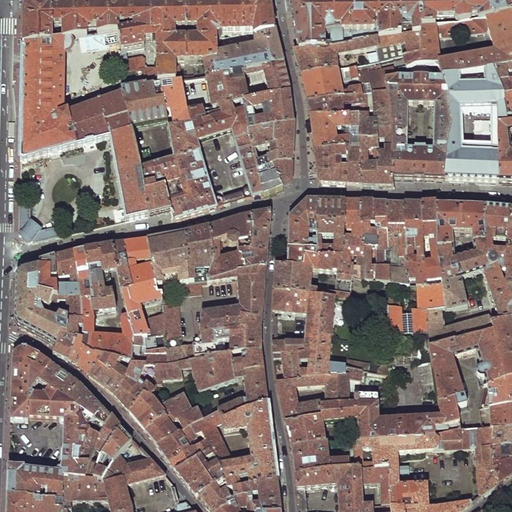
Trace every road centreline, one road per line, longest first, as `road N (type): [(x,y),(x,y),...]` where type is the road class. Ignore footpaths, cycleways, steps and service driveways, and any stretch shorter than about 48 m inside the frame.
road 1 (residential): [(290,511),(266,345),(279,201)]
road 2 (residential): [(0,266),(279,201)]
road 3 (residential): [(199,511),(88,386),(24,342),(0,337)]
road 4 (tertiary): [(0,228),(7,0)]
road 5 (residential): [(305,192),(511,199)]
road 6 (residential): [(279,0),(302,124),(305,192)]
